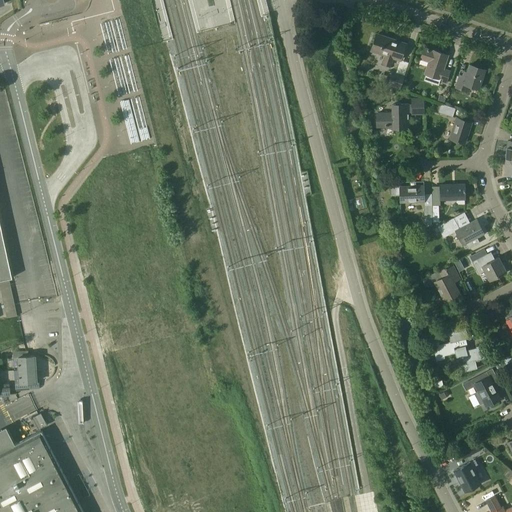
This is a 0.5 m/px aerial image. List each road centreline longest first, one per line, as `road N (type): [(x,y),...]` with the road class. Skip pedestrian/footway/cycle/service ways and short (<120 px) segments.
road 1 (residential): [(453,511),(364,321),(278,3)]
road 2 (tertiary): [(124,511),(13,79)]
road 3 (residential): [(511,48),(369,0)]
